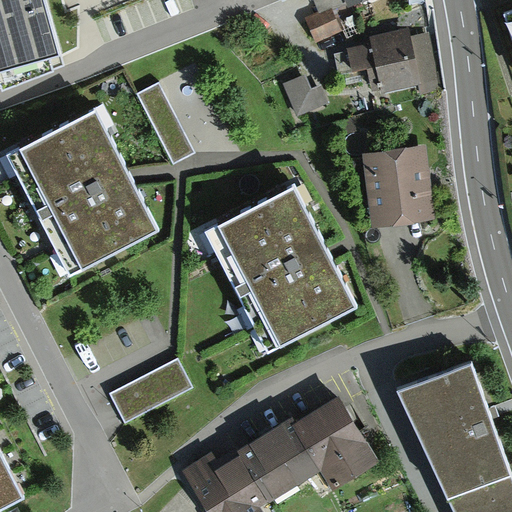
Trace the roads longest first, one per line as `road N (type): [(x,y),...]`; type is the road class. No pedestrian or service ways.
road 1 (tertiary): [(511,309),(483,204),(457,0)]
road 2 (residential): [(110,511),(121,506),(0,262)]
